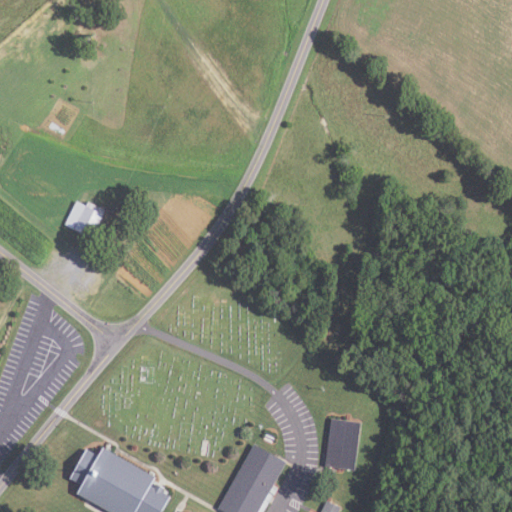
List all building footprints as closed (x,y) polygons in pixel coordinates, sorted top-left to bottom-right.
[(65,225),(76,202),(86,206),(89,201),(106,210),(93,238),(65,225)] [(325,465),(331,418),(362,421),(357,468),(325,465)] [(258,511),(227,511),(219,507),(255,443),(287,461),(258,511)] [(114,511),(78,492),(82,485),(70,478),(87,447),(99,453),(104,444),(160,475),(156,481),(166,486),(163,492),(170,495),(160,511),(114,511)] [(321,511),(327,499),(343,506),(340,511),(321,511)]
